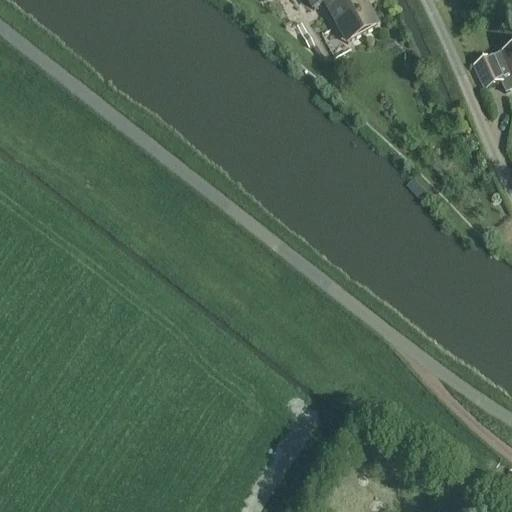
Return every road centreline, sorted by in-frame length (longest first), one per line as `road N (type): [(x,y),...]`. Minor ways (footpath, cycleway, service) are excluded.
road 1 (unclassified): [(511,420),(424,361),(0,29)]
road 2 (unclassified): [(511,190),(425,0)]
